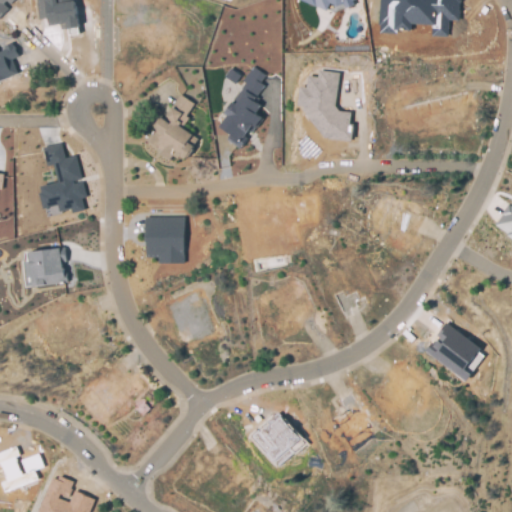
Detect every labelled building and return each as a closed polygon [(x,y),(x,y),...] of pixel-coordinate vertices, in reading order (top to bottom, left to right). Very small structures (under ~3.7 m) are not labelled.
[(0,0),(13,0),(11,2),(9,0),(5,0),(2,4),(7,10),(0,16),(0,0)] [(73,0),(78,26),(69,27),(68,21),(49,24),(48,16),(39,18),(36,3),(38,3),(37,0),(73,0)] [(351,0),(353,4),(344,7),(343,2),(335,5),(329,2),(326,9),(305,0),(351,0)] [(459,0),(459,1),(458,1),(457,11),(458,11),(458,18),(435,16),(434,22),(410,21),(410,28),(396,27),(397,23),(380,22),(381,7),(386,7),(386,0),(459,0)] [(13,43),(14,45),(16,44),(21,55),(14,58),(21,73),(0,82),(0,52),(7,48),(6,46),(13,43)] [(259,120),(255,125),(254,124),(248,131),(246,129),(242,135),(245,138),(243,141),(239,147),(228,139),(232,133),(222,126),(229,115),(225,113),(226,111),(232,102),(245,83),(241,80),(250,68),(254,70),(258,73),(260,74),(261,75),(256,83),(259,85),(252,95),(255,97),(252,101),(259,105),(254,112),(261,118),(259,120)] [(341,73),(337,106),(341,110),(353,111),(352,123),(356,123),(354,139),(350,139),(330,136),(329,136),(315,119),(311,113),(311,111),(308,110),(309,105),(303,104),(305,87),(311,87),(312,75),(320,76),(321,70),(341,73)] [(182,96),(195,105),(188,117),(191,119),(184,130),(199,140),(186,160),(181,157),(180,159),(175,156),(171,161),(162,156),(165,151),(159,148),(158,149),(149,143),(157,130),(154,128),(161,118),(168,122),(170,118),(168,117),(182,96)] [(57,144),(62,160),(71,157),(77,178),(68,181),(70,185),(73,184),(78,183),(82,196),(77,197),(79,204),(80,209),(71,211),(70,207),(59,210),(57,203),(46,206),(44,207),(40,194),(43,194),(41,189),(41,187),(57,183),(52,163),(46,164),(41,149),(57,144)] [(511,248),(506,245),(509,240),(494,231),(503,217),(501,216),(507,206),(509,207),(510,208),(511,207),(511,248)] [(182,218),(182,262),(159,262),(159,255),(145,255),(145,240),(143,240),(143,232),(144,232),(144,218),(182,218)] [(33,286),(29,251),(63,247),(67,282),(33,286)] [(427,344),(431,348),(437,341),(433,338),(444,326),(480,359),(456,384),(421,352),(427,344)] [(143,400),(151,407),(143,415),(136,408),(143,400)] [(257,435),(260,437),(269,429),(267,426),(276,418),(298,442),(272,465),(251,441),(257,435)] [(0,452),(0,464),(2,464),(7,481),(2,482),(5,491),(37,482),(34,470),(42,467),(38,454),(19,460),(17,456),(19,456),(16,448),(0,452)] [(59,476),(71,481),(68,488),(70,488),(67,495),(59,492),(55,501),(60,503),(62,500),(69,503),(73,491),(87,496),(86,497),(91,499),(86,511),(83,511),(81,511),(80,511),(38,511),(39,510),(40,510),(53,478),(58,480),(59,476)]
